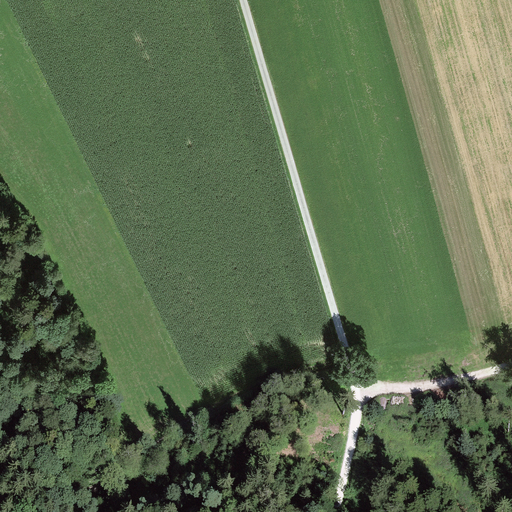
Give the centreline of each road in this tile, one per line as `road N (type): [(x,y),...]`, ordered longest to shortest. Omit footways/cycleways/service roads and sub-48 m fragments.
road 1 (unclassified): [(246,0),(357,408)]
road 2 (track): [(511,362),(434,385),(352,384)]
